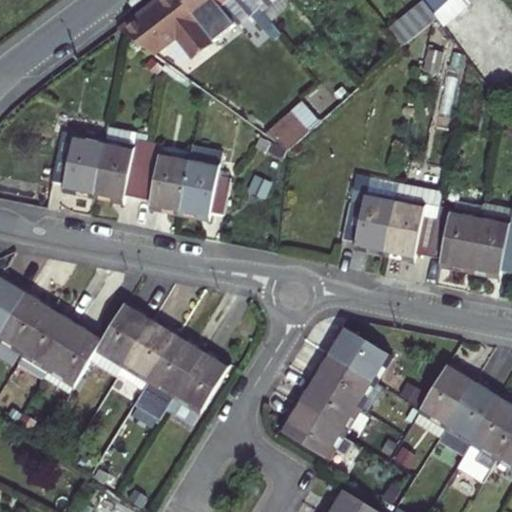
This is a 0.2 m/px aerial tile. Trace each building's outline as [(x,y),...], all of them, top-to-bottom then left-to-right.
[(199,51),(235,19),(219,0),(152,0),(146,5),(148,7),(143,10),(141,9),(121,24),(128,29),(157,49),(181,31),(199,51)] [(219,0),(235,19),(242,26),(256,16),(268,29),(274,24),(257,6),(252,0),(219,0)] [(430,12),(420,0),(409,0),(392,14),(407,32),(430,12)] [(425,0),(433,10),(445,0),(425,0)] [(298,120),(280,138),(293,148),(310,131),(298,120)] [(99,168),(103,144),(62,135),(52,182),(65,185),(64,191),(71,192),(92,196),(99,168)] [(142,168),(147,145),(137,143),(135,150),(103,144),(99,168),(92,196),(104,198),(124,202),(124,198),(135,200),(142,168)] [(177,214),(187,161),(158,155),(160,147),(147,145),(142,168),(135,200),(149,203),(148,208),(154,209),(177,214)] [(221,158),(189,151),(187,161),(219,168),(221,158)] [(219,168),(187,161),(177,214),(191,217),(207,220),(208,215),(220,217),(227,176),(218,174),(219,168)] [(386,201),(357,194),(354,204),(341,201),(334,238),(347,241),(346,245),(358,248),(376,252),(386,201)] [(386,201),(376,252),(387,254),(409,259),(410,253),(427,257),(435,220),(438,207),(420,203),(419,208),(386,201)] [(452,210),(451,215),(479,221),(482,211),(453,204),(452,210)] [(452,268),(468,272),(479,221),(451,215),(452,210),(438,207),(435,220),(427,257),(442,260),(441,266),(452,268)] [(511,215),(482,208),(482,211),(479,221),(509,228),(511,215)] [(479,221),(468,272),(481,275),(499,279),(500,273),(511,275),(511,272),(511,238),(506,237),(509,228),(479,221)] [(0,328),(13,308),(26,288),(13,279),(10,283),(5,280),(0,276),(0,328)] [(0,328),(0,336),(22,351),(49,308),(42,303),(38,301),(41,296),(26,288),(13,308),(0,328)] [(125,302),(101,341),(99,344),(125,360),(154,314),(139,303),(135,309),(131,306),(125,302)] [(16,360),(41,376),(78,319),(62,310),(59,314),(56,312),(49,308),(22,351),(16,360)] [(125,360),(119,370),(143,385),(149,376),(176,335),(170,331),(164,327),(168,322),(154,314),(125,360)] [(41,376),(68,393),(93,353),(99,344),(101,341),(95,337),(90,334),(93,329),(78,319),(41,376)] [(388,357),(344,331),(341,336),(338,341),(334,338),(324,353),(372,383),(388,357)] [(180,337),(176,335),(149,376),(143,385),(132,402),(159,419),(176,393),(205,345),(190,335),(186,341),(180,337)] [(99,344),(93,353),(119,370),(125,360),(99,344)] [(205,345),(176,393),(201,409),(227,367),(221,363),(216,360),(220,355),(205,345)] [(372,383),(324,353),(316,367),(320,370),(317,374),(313,382),(355,408),(372,383)] [(446,366),(418,411),(444,427),(475,379),(458,369),(455,372),(450,369),(446,366)] [(462,455),(470,442),(497,398),(492,395),(486,392),(488,388),(475,379),(444,427),(436,439),(462,455)] [(293,403),(340,432),(355,408),(313,382),(310,385),(307,391),(302,388),(293,403)] [(497,398),(470,442),(480,449),(472,462),(487,471),(495,458),(511,431),(511,402),(509,401),(507,405),(501,401),(497,398)] [(325,457),(332,447),(344,454),(353,440),(340,432),(293,403),(284,417),(288,420),(284,426),(282,429),(325,457)] [(511,431),(495,458),(511,468),(511,431)] [(329,500),(321,511),(375,511),(342,490),(338,496),(333,502),(329,500)]
